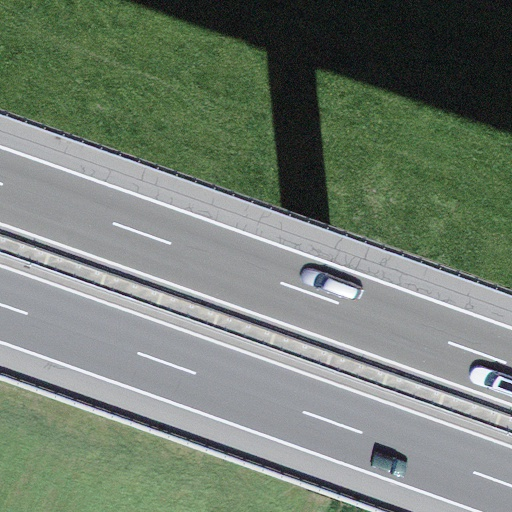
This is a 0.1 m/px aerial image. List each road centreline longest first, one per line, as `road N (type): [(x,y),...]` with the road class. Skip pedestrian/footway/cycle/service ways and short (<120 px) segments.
road 1 (motorway): [(0,305),(511,486)]
road 2 (motorway): [(511,364),(0,184)]
road 3 (track): [(412,511),(0,367)]
